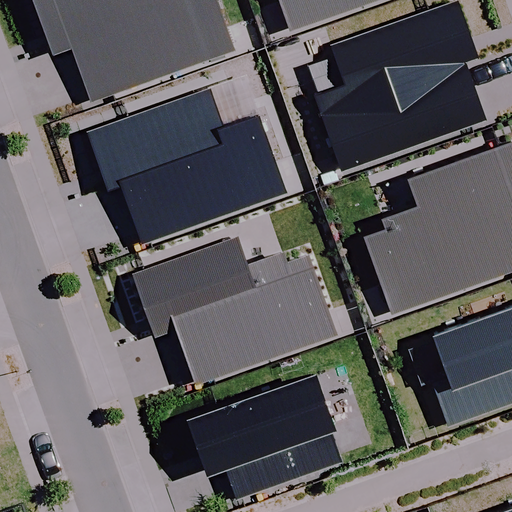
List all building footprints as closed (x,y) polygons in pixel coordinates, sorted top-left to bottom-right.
[(23,0),(43,53),(65,45),(84,100),(226,49),(208,0),(23,0)] [(273,0),(284,30),(368,0),(273,0)] [(471,56),(451,1),(327,45),(341,84),(306,96),(333,170),(477,119),(456,62),(471,56)] [(202,90),(82,132),(101,186),(112,183),(133,243),(278,191),(251,113),(215,126),(202,90)] [(511,205),(511,167),(503,141),(398,178),(408,206),(378,217),(381,227),(359,235),(387,314),(511,269),(511,218),(508,207),(511,205)] [(232,239),(128,275),(150,336),(167,329),(187,384),(329,334),(301,256),(280,263),(276,253),(241,265),(232,239)] [(511,302),(419,335),(436,383),(428,386),(442,425),(511,399),(511,302)] [(303,373),(174,419),(193,474),(219,465),(230,497),(334,461),(303,373)] [(511,511),(511,503),(488,511),(511,511)]
